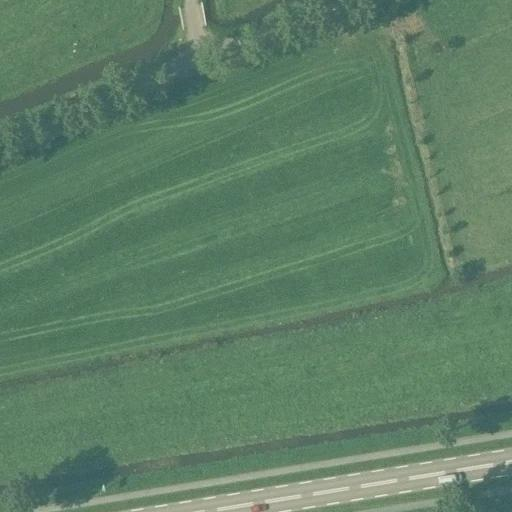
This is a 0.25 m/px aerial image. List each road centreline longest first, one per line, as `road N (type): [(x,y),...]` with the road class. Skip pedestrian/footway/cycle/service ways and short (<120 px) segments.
road 1 (secondary): [(206,511),(511,463)]
road 2 (unclassified): [(0,142),(204,58)]
road 3 (unclassified): [(204,58),(342,0)]
